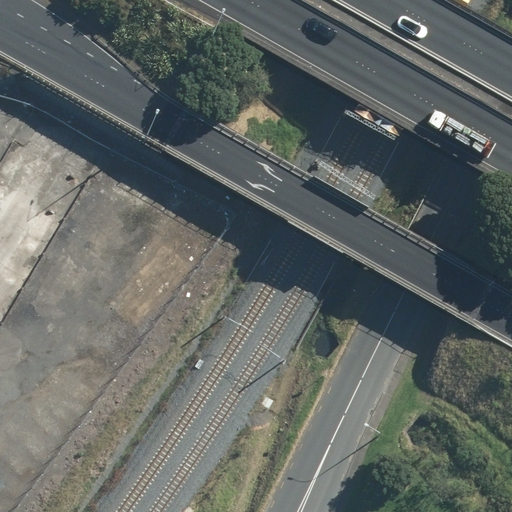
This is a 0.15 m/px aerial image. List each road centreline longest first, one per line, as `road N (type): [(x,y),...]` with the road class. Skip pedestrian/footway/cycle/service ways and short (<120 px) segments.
road 1 (motorway): [(511,316),(0,26)]
road 2 (secondary): [(298,511),(399,296),(511,95)]
road 3 (motorway): [(511,150),(248,0)]
road 4 (motorway): [(386,0),(511,71)]
